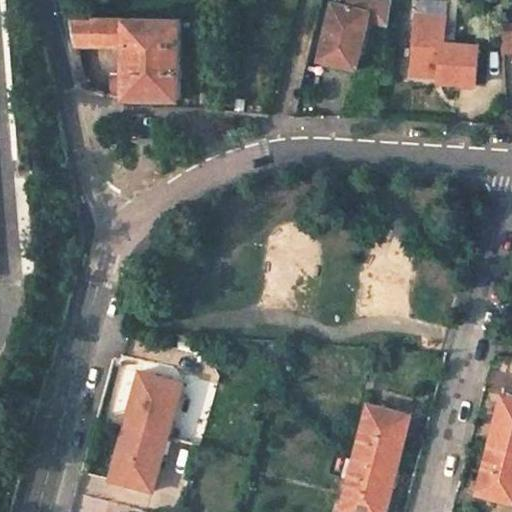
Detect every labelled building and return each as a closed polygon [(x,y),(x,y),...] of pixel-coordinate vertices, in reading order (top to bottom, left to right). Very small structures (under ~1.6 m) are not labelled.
[(327,64),(359,70),(369,21),(390,25),(393,0),(352,0),(350,9),(332,4),(326,35),(333,37),(327,64)] [(445,19),(417,18),(413,76),(442,77),(442,82),(476,84),(478,47),(444,45),(445,19)] [(127,21),(71,20),(77,46),(127,46),(127,21)] [(183,22),(127,21),(127,46),(127,75),(113,75),(113,97),(126,99),(183,100),(183,22)] [(333,37),(326,35),(320,62),(327,64),(333,37)] [(141,371),(126,424),(167,435),(172,417),(175,418),(185,383),(141,371)] [(501,420),(494,444),(511,448),(511,396),(508,396),(501,420)] [(368,404),(354,458),(396,469),(400,451),(403,452),(408,434),(412,416),(368,404)] [(126,424),(111,479),(154,491),(164,456),(161,455),(167,435),(126,424)] [(487,470),(481,495),(511,502),(511,448),(494,444),(487,470)] [(354,458),(339,511),(386,511),(388,507),(393,489),(390,488),(396,469),(354,458)]
